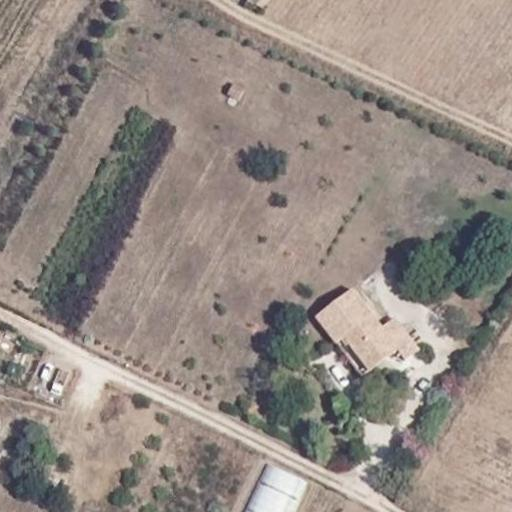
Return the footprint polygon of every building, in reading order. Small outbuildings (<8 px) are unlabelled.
[(248,0),(248,2),(265,10),(270,0),(248,0)] [(240,101),(246,89),(236,84),(235,86),(227,82),(222,92),(240,101)] [(354,291),(316,320),(340,351),(349,344),(370,371),(397,350),(406,362),(420,351),(397,321),(384,331),(354,291)] [(340,351),(361,378),(370,371),(349,344),(340,351)] [(288,511),(304,480),(267,462),(242,511),(288,511)]
